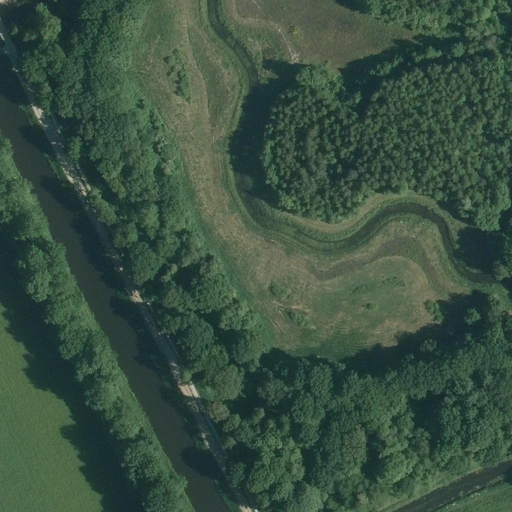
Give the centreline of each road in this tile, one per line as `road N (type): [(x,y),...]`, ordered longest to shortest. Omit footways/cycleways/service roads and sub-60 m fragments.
road 1 (track): [(249,511),(0,28)]
road 2 (track): [(375,511),(511,444)]
road 3 (track): [(121,0),(89,91),(62,136)]
